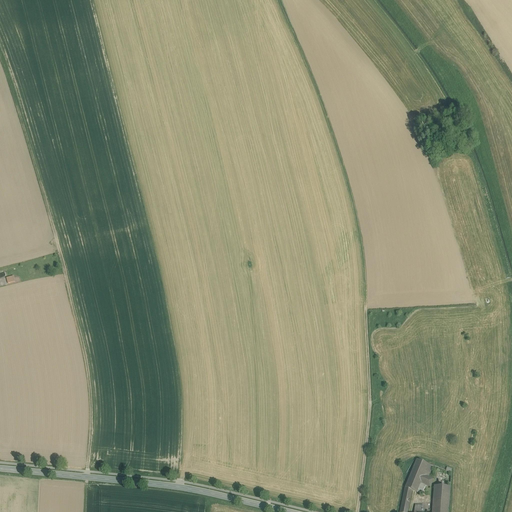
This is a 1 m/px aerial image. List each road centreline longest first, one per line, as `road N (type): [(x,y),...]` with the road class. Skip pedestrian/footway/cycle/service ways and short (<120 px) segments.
road 1 (track): [(357,511),(369,411),(361,247),(337,148),(277,0)]
road 2 (secondary): [(284,511),(188,488),(0,467)]
